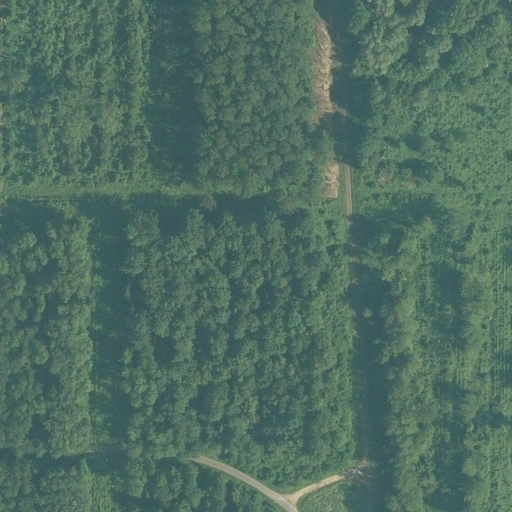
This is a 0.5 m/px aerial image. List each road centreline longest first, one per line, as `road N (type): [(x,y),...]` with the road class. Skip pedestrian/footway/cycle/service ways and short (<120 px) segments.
road 1 (track): [(334,0),(364,426),(358,477),(368,487),(370,511)]
road 2 (unclassified): [(0,449),(167,452),(240,476),(292,511)]
